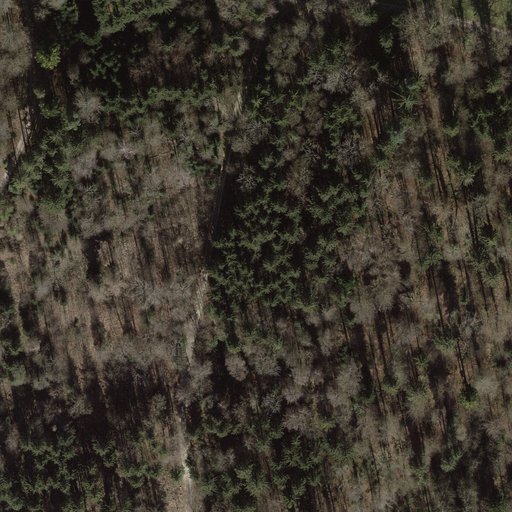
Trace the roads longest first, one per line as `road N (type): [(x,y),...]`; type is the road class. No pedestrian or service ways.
road 1 (track): [(190,511),(189,377),(211,244),(236,118),(275,0)]
road 2 (track): [(371,511),(425,459),(511,271)]
road 3 (track): [(38,108),(62,58),(102,31),(179,0)]
road 4 (track): [(355,0),(511,36)]
